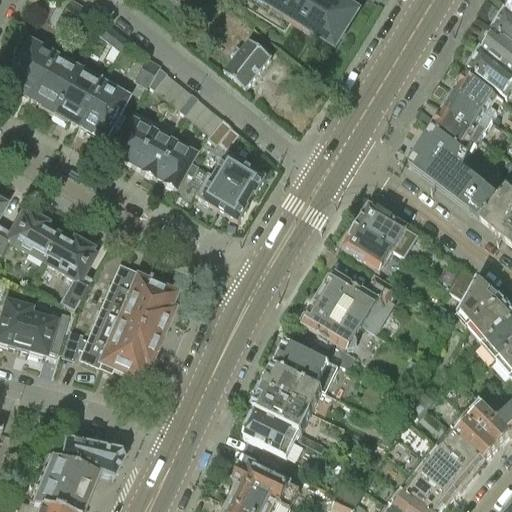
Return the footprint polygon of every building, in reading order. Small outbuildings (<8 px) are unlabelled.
[(251,0),(249,4),(267,15),(269,12),(290,26),(331,51),(354,14),(331,0),(251,0)] [(57,26),(68,33),(80,12),(69,6),(57,26)] [(511,23),(504,16),(492,36),(511,52),(511,23)] [(97,38),(108,47),(114,38),(103,30),(97,38)] [(511,52),(492,36),(480,54),(511,80),(511,79),(511,52)] [(119,56),(126,47),(114,38),(108,47),(119,56)] [(2,92),(17,100),(18,98),(28,103),(52,62),(28,48),(31,43),(30,43),(12,73),(11,73),(4,86),(5,86),(2,92)] [(245,94),(270,62),(249,45),(240,55),(236,52),(231,59),(234,62),(223,76),(245,94)] [(469,73),(468,74),(507,104),(511,97),(511,79),(511,80),(480,54),(476,60),(472,61),(468,68),(469,73)] [(52,62),(28,103),(38,109),(36,111),(50,119),(76,75),(52,62)] [(133,86),(144,92),(146,90),(157,71),(146,65),(133,86)] [(152,95),(165,79),(159,73),(157,72),(157,71),(146,90),(152,95)] [(76,75),(50,119),(65,128),(66,125),(76,131),(99,89),(76,75)] [(457,90),(454,97),(492,127),(504,107),(466,77),(464,80),(460,81),(456,87),(457,90)] [(99,89),(76,131),(86,136),(84,139),(99,147),(103,142),(111,130),(110,129),(127,98),(124,103),(99,89)] [(454,97),(443,114),(481,144),(492,127),(454,97)] [(197,104),(190,98),(183,106),(190,112),(197,104)] [(184,120),(190,112),(183,106),(176,114),(184,120)] [(433,130),(431,132),(470,162),(481,144),(443,114),(439,120),(435,120),(432,126),(433,130)] [(131,172),(155,128),(133,116),(109,160),(123,167),(124,167),(131,171),(130,171),(131,172)] [(214,151),(230,131),(221,124),(205,143),(214,151)] [(154,183),(173,147),(152,136),(156,129),(155,128),(131,172),(132,172),(132,171),(140,175),(139,176),(153,184),(154,183)] [(507,190),(470,162),(431,132),(408,169),(479,223),(507,191),(507,190)] [(190,167),(194,159),(173,147),(154,183),(161,187),(160,188),(174,195),(184,178),(191,182),(197,171),(190,167)] [(256,197),(265,182),(252,174),(253,174),(246,170),(227,159),(214,181),(207,176),(207,177),(250,203),(254,197),(256,197)] [(250,203),(207,177),(193,199),(219,215),(218,215),(225,219),(238,227),(247,211),(246,210),(250,203)] [(511,195),(507,191),(479,223),(511,250),(511,195)] [(369,211),(355,233),(393,256),(404,263),(418,240),(369,211)] [(11,237),(1,232),(0,234),(0,257),(7,246),(41,266),(56,241),(41,233),(43,229),(27,219),(25,224),(20,221),(11,237)] [(355,233),(342,255),(379,278),(393,256),(355,233)] [(70,249),(56,241),(41,266),(75,286),(68,299),(78,305),(91,283),(81,277),(90,261),(86,258),(88,254),(72,245),(70,249)] [(80,340),(68,336),(60,362),(72,366),(76,353),(81,355),(77,365),(109,379),(112,374),(136,385),(142,371),(146,372),(151,361),(152,360),(155,359),(154,355),(154,354),(154,353),(163,335),(163,334),(167,332),(165,329),(166,328),(165,327),(170,316),(166,314),(172,300),(148,290),(150,285),(118,271),(85,346),(79,343),(80,340)] [(462,271),(449,296),(465,307),(477,284),(466,275),(462,271)] [(385,307),(393,295),(373,283),(367,292),(353,283),(350,289),(333,278),(327,279),(323,285),(326,290),(317,304),(363,332),(370,336),(388,309),(385,307)] [(501,305),(477,284),(465,307),(458,323),(467,334),(501,305)] [(363,332),(317,304),(309,318),(303,318),(299,324),(301,329),(301,330),(318,341),(315,346),(328,353),(323,362),(348,373),(355,362),(347,356),(363,332)] [(511,324),(511,317),(501,305),(467,334),(482,351),(511,324)] [(18,353),(29,315),(4,307),(0,322),(0,350),(5,351),(5,349),(18,353)] [(43,360),(53,327),(56,317),(31,310),(29,315),(18,353),(27,355),(27,358),(40,362),(41,359),(43,360)] [(511,353),(511,324),(482,351),(496,367),(511,353)] [(337,373),(290,350),(285,348),(281,357),(279,358),(277,359),(276,360),(275,362),(274,364),(273,366),(273,368),(273,370),(274,372),(273,372),(321,397),(325,398),(337,373)] [(511,381),(511,353),(496,367),(510,384),(511,381)] [(321,397),(273,372),(269,381),(264,381),(259,392),(311,418),(321,397)] [(311,418),(259,392),(254,402),(257,406),(252,415),(255,416),(299,438),(301,439),(311,418)] [(476,409),(462,424),(494,456),(498,452),(508,442),(494,427),(476,409)] [(508,442),(511,438),(511,411),(494,427),(508,442)] [(286,463),(299,438),(255,416),(251,425),(247,427),(246,428),(245,430),(243,432),(243,440),(243,441),(264,452),(259,463),(281,473),(286,463)] [(494,456),(462,424),(449,439),(482,469),(494,456)] [(325,450),(305,441),(301,439),(298,445),(321,457),(325,450)] [(482,469),(449,439),(436,453),(470,483),(477,475),(482,469)] [(122,465),(118,457),(62,445),(57,466),(96,479),(111,485),(122,465)] [(470,483),(436,453),(424,468),(458,497),(470,483)] [(82,511),(96,479),(57,466),(50,463),(30,511),(34,511),(82,511)] [(458,497),(424,468),(411,483),(447,511),(458,497)] [(232,485),(236,486),(280,509),(287,511),(290,511),(300,494),(255,471),(252,476),(240,470),(232,485)] [(446,511),(447,511),(411,483),(399,499),(416,511),(446,511)] [(236,486),(232,494),(225,507),(234,511),(278,511),(280,509),(236,486)] [(355,511),(363,497),(341,486),(334,500),(355,511)] [(416,511),(399,499),(395,496),(390,502),(395,505),(390,511),(416,511)] [(331,511),(354,511),(355,511),(334,500),(329,510),(331,511)]
